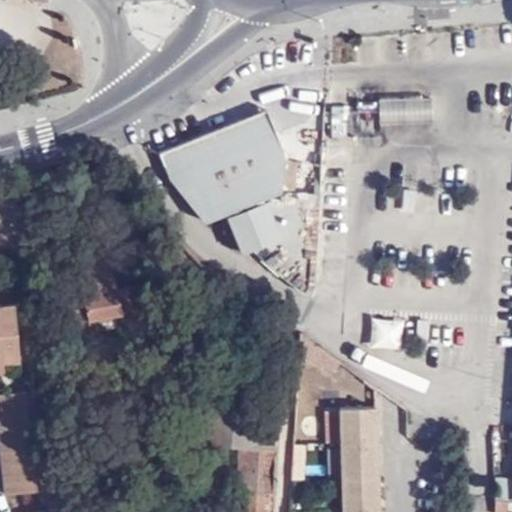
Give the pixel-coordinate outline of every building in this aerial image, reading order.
[(432,96),(378,98),(379,122),(433,121),(432,96)] [(374,128),(373,102),(355,103),(356,129),(374,128)] [(331,135),(343,136),(343,106),(332,106),(331,135)] [(301,291),(312,295),(316,284),(320,222),(293,220),(296,161),(287,161),(266,107),(159,151),(168,177),(204,220),(219,215),(233,249),(240,252),(250,248),(271,266),(287,247),(286,264),(280,274),(299,290),(301,291)] [(106,233),(104,217),(82,220),(84,237),(106,233)] [(112,246),(97,248),(98,259),(85,261),(80,267),(86,294),(64,298),(70,335),(94,331),(92,317),(121,312),(124,326),(146,322),(140,284),(118,287),(112,246)] [(269,309),(261,302),(260,301),(250,293),(244,288),(241,287),(220,273),(202,299),(225,316),(234,304),(246,312),(241,320),(252,329),(269,310),(268,309),(269,309)] [(2,358),(18,357),(13,302),(0,302),(0,368),(3,368),(2,358)] [(409,316),(368,311),(366,340),(406,343),(409,316)] [(121,312),(92,317),(94,331),(124,326),(121,312)] [(335,370),(340,360),(318,344),(301,331),(299,331),(297,360),(297,362),(335,370)] [(0,393),(0,452),(5,493),(37,490),(26,390),(0,393)] [(239,445),(235,511),(275,511),(281,405),(238,402),(208,403),(208,443),(239,445)] [(341,409),(326,409),(327,439),(342,439),(342,442),(376,441),(375,406),(341,407),(341,409)] [(343,477),(377,477),(376,441),(342,442),(343,477)] [(343,511),(355,511),(378,511),(377,477),(343,477),(343,511)] [(507,511),(508,501),(495,499),(495,511),(507,511)]
